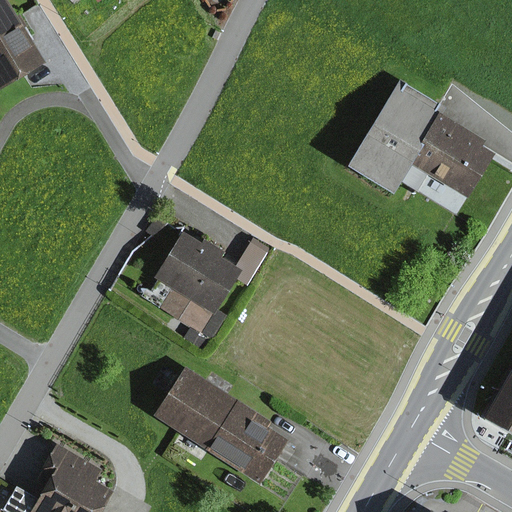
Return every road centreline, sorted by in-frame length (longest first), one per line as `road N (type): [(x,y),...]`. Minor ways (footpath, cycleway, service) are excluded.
road 1 (residential): [(257,0),(0,460)]
road 2 (secondary): [(411,431),(511,256)]
